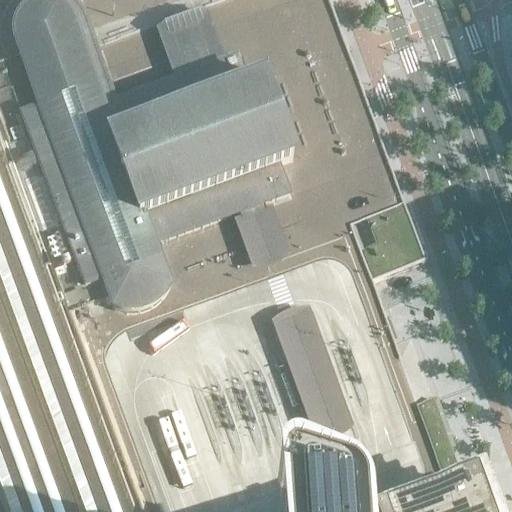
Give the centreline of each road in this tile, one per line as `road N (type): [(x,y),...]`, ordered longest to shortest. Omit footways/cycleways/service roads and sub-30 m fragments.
road 1 (secondary): [(387,0),(511,356)]
road 2 (secondary): [(511,145),(458,0)]
